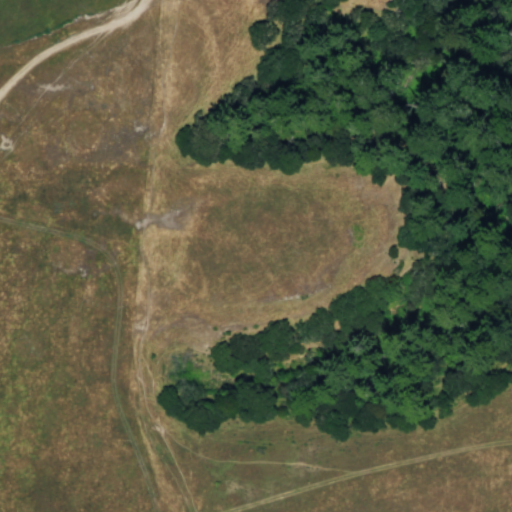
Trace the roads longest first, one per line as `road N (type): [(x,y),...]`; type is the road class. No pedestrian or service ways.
road 1 (track): [(511,436),(371,464),(212,511)]
road 2 (track): [(0,92),(34,62),(124,21),(146,0)]
